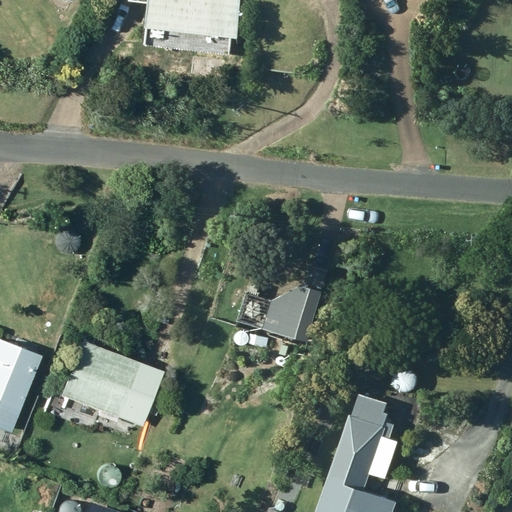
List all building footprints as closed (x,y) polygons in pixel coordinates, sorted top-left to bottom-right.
[(137,0),(134,31),(228,41),(232,0),(137,0)] [(305,345),(324,282),(306,276),(303,286),(301,286),(271,302),(245,294),(236,324),(305,345)] [(55,399),(116,420),(135,364),(75,343),(55,399)] [(26,394),(30,386),(25,384),(35,360),(0,345),(0,409),(13,415),(22,392),(26,394)] [(358,396),(315,511),(392,511),(395,504),(361,493),(388,418),(382,415),(386,406),(358,396)] [(320,409),(306,406),(304,417),(318,420),(320,409)]
